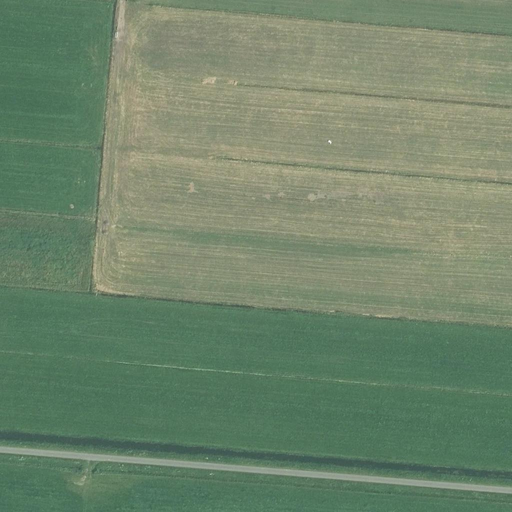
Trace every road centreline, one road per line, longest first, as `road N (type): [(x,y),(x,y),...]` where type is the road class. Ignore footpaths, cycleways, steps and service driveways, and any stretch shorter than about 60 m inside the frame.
road 1 (track): [(122,0),(97,285),(511,321)]
road 2 (unclassified): [(511,491),(0,450)]
